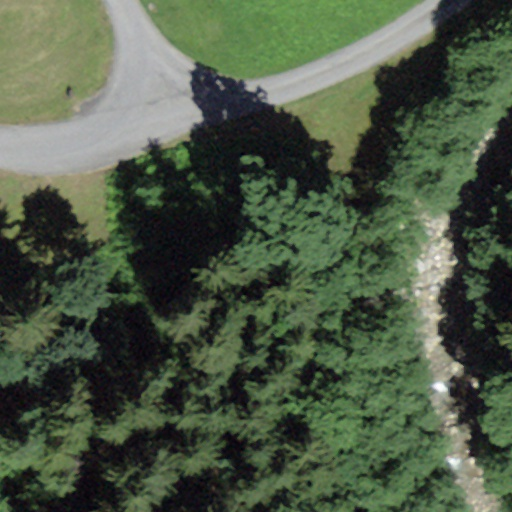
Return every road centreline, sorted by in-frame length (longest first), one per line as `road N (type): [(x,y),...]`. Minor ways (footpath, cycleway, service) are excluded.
road 1 (unclassified): [(439,0),(350,61),(187,117)]
road 2 (unclassified): [(0,143),(187,117)]
road 3 (unclassified): [(187,117),(115,0)]
